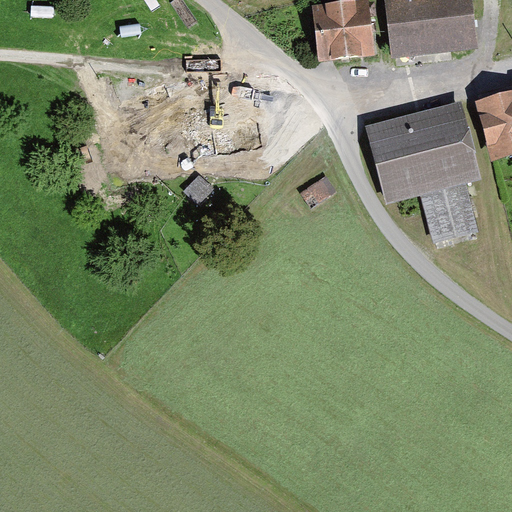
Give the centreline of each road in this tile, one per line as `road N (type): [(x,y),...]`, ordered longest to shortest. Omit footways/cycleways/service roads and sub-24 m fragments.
road 1 (unclassified): [(207,0),(323,108),(402,245),(511,333)]
road 2 (track): [(0,56),(193,73),(224,68),(254,42)]
